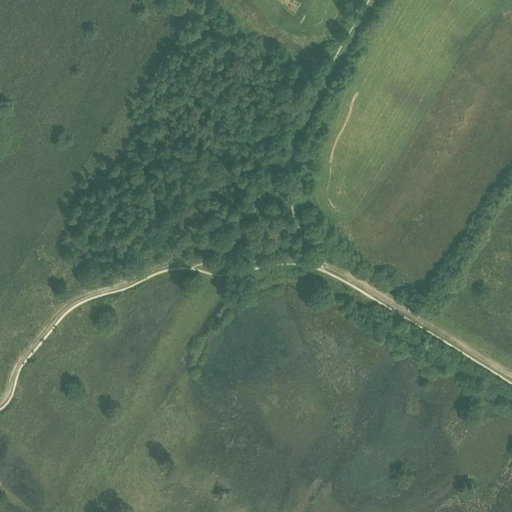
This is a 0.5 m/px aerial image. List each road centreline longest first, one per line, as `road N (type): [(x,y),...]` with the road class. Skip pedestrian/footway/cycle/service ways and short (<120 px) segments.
road 1 (track): [(511,376),(344,273),(323,270)]
road 2 (track): [(378,0),(300,127)]
road 3 (track): [(300,127),(297,172),(323,270)]
